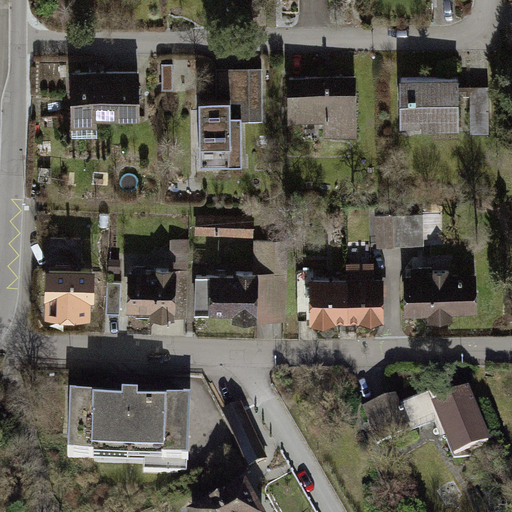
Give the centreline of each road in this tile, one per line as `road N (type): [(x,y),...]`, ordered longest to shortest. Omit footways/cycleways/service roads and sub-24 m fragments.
road 1 (residential): [(481,0),(480,35),(21,45)]
road 2 (residential): [(511,348),(239,353)]
road 3 (residential): [(239,353),(0,336)]
road 4 (residential): [(239,353),(338,511)]
road 5 (residential): [(0,297),(14,167)]
road 6 (residential): [(14,167),(21,45)]
